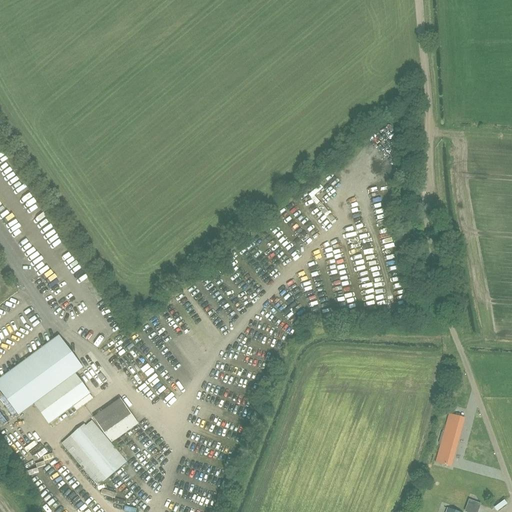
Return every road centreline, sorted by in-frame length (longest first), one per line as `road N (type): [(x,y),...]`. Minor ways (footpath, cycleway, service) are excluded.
road 1 (track): [(511,497),(447,313),(428,133)]
road 2 (track): [(428,133),(419,0)]
